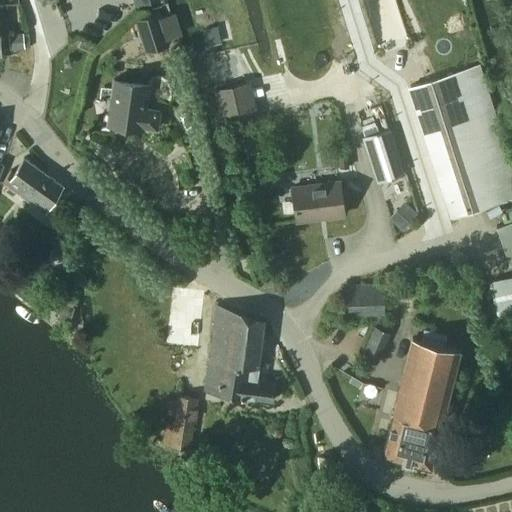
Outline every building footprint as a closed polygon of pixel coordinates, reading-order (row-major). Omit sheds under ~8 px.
[(170,45),(160,11),(135,19),(145,53),(170,45)] [(23,33),(9,34),(9,49),(24,49),(24,48),(23,34),(23,33)] [(511,161),(480,63),(402,88),(438,204),(443,220),(511,197),(511,161)] [(161,110),(146,108),(149,83),(114,78),(112,98),(108,98),(107,107),(110,107),(108,125),(159,131),(161,110)] [(391,129),(364,138),(378,182),(405,173),(391,129)] [(254,137),(242,140),(244,149),(256,146),(254,137)] [(348,155),(338,156),(340,169),(350,168),(348,155)] [(24,198),(43,171),(27,159),(16,174),(12,171),(4,183),(24,198)] [(64,186),(43,171),(24,198),(45,212),(64,186)] [(293,186),(297,216),(327,211),(328,216),(345,214),(340,180),(293,186)] [(406,207),(391,223),(400,232),(415,216),(406,207)] [(511,221),(497,226),(510,265),(511,263),(511,221)] [(56,224),(52,247),(65,249),(68,226),(56,224)] [(51,249),(50,264),(67,265),(68,250),(51,249)] [(511,313),(511,274),(489,281),(499,317),(511,313)] [(386,319),(383,282),(346,283),(348,320),(386,319)] [(264,317),(217,303),(206,389),(274,399),(276,384),(257,381),(264,317)] [(373,325),(361,357),(379,364),(391,332),(373,325)] [(392,415),(441,428),(461,349),(412,337),(392,415)] [(191,448),(199,398),(177,394),(176,399),(169,397),(166,414),(174,415),(173,423),(165,422),(162,444),(191,448)] [(431,468),(441,428),(392,415),(382,456),(431,468)] [(335,478),(333,455),(319,456),(322,479),(335,478)]
